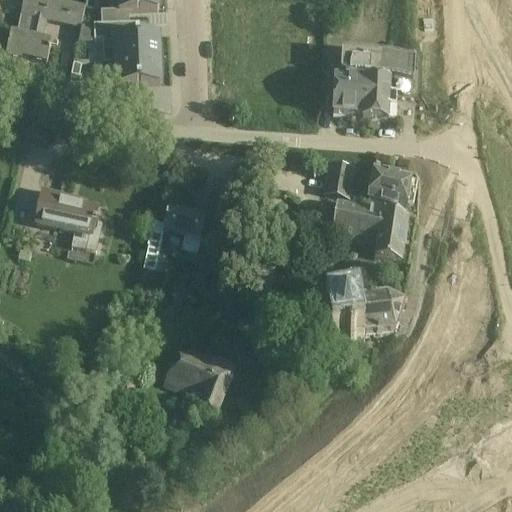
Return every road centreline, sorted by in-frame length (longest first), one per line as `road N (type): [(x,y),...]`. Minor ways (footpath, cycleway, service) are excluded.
road 1 (residential): [(466,154),(193,136)]
road 2 (unclassified): [(400,400),(443,312),(465,214),(466,154)]
road 3 (residential): [(193,136),(0,95)]
road 4 (unclassified): [(263,511),(400,400)]
road 5 (unclassified): [(511,302),(466,154)]
road 6 (unclassified): [(466,154),(461,0)]
road 7 (track): [(391,511),(511,418)]
road 8 (residential): [(191,0),(193,136)]
road 9 (unclassified): [(400,400),(511,349)]
